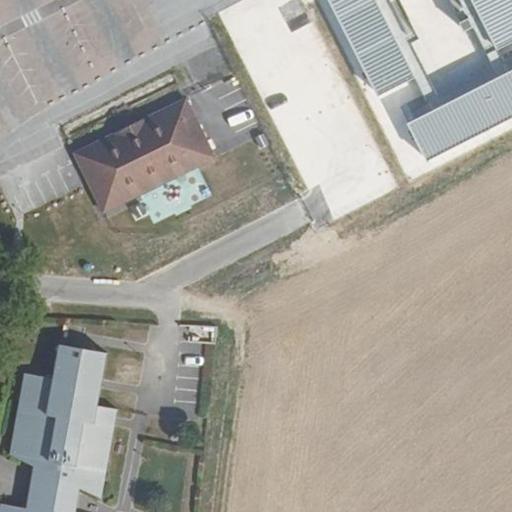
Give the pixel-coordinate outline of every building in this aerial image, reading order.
[(373,0),(328,0),(376,96),(413,78),(373,0)] [(511,41),(511,0),(469,0),(495,50),(511,41)] [(511,71),(407,123),(425,160),(511,117),(511,71)] [(192,87),(82,144),(112,201),(222,144),(192,87)] [(73,511),(59,507),(67,485),(78,492),(104,405),(85,400),(102,346),(53,330),(42,366),(14,356),(0,403),(0,442),(24,458),(13,495),(0,491),(0,511),(73,511)]
